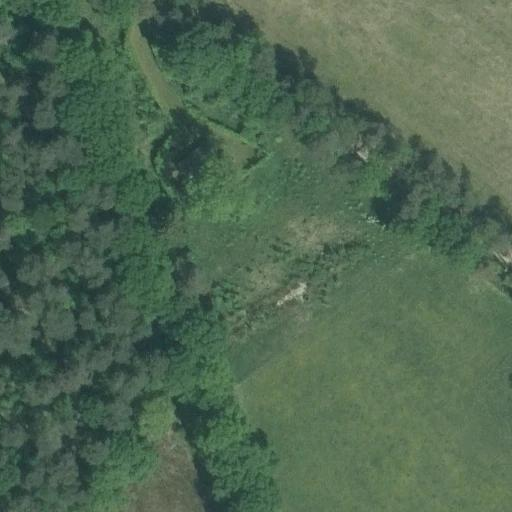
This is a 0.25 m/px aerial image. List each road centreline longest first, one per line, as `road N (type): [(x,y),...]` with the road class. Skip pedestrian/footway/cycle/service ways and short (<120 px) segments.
road 1 (track): [(40,0),(258,511)]
road 2 (track): [(511,260),(161,0)]
